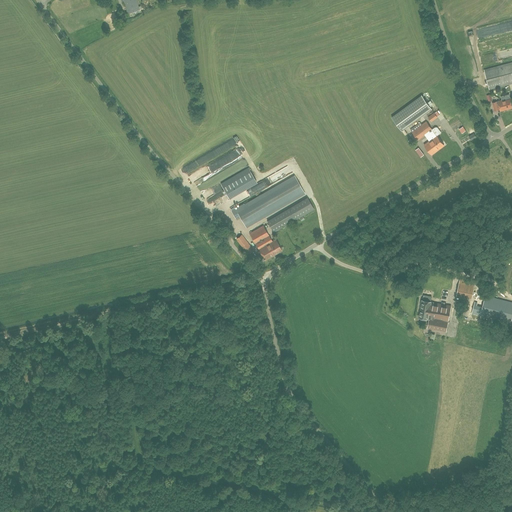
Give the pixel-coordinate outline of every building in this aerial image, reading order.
[(123,0),(128,13),(140,10),(153,6),(151,0),(123,0)] [(511,61),(484,69),(489,88),(511,82),(511,61)] [(392,117),(402,131),(432,110),(421,96),(392,117)] [(503,101),(505,110),(511,107),(511,106),(510,99),(503,101)] [(495,111),(499,110),(498,107),(499,107),(500,111),(505,110),(503,101),(502,100),(498,101),(498,102),(497,103),(496,102),(493,103),(495,111)] [(434,113),(428,118),(431,122),(437,117),(434,113)] [(412,132),(418,140),(432,130),(426,122),(412,132)] [(427,135),(431,140),(424,145),(432,155),(444,145),(437,136),(436,136),(432,131),(427,135)] [(288,166),(280,151),(222,184),(230,199),(288,166)] [(240,160),(242,168),(258,163),(256,155),(240,160)] [(240,216),(246,227),(305,194),(294,176),(244,205),(244,204),(231,211),(236,218),(240,216)] [(227,229),(232,225),(223,214),(218,218),(227,229)] [(265,260),(282,250),(276,239),(272,241),(271,241),(272,240),(263,226),(250,233),(259,249),(265,260)] [(247,254),(253,249),(242,235),(236,239),(247,254)] [(475,281),(460,278),(456,296),(472,299),(475,281)] [(488,296),(477,293),(472,314),(511,324),(511,318),(511,302),(496,298),(496,296),(488,294),(488,296)] [(446,332),(451,306),(431,302),(422,300),(419,317),(429,319),(428,328),(446,332)]
